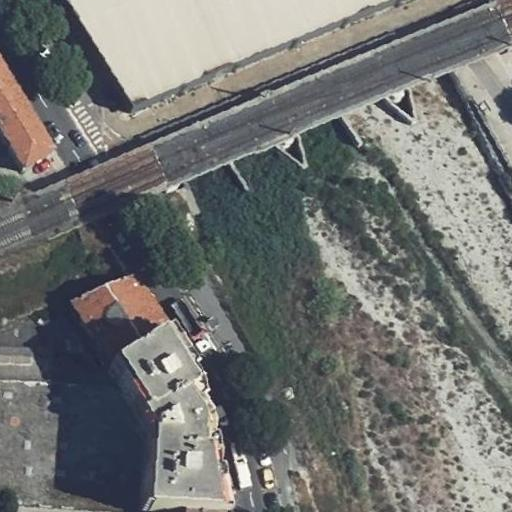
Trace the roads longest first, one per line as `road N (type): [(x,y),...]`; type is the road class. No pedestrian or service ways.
road 1 (secondary): [(78,156),(220,380),(253,511)]
road 2 (secondary): [(0,29),(78,156)]
road 3 (primary): [(511,135),(448,0)]
